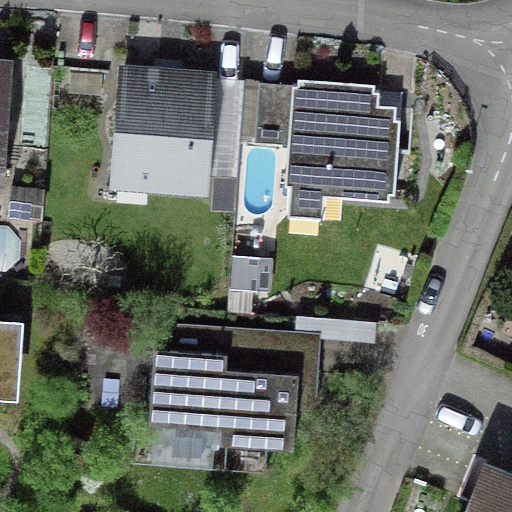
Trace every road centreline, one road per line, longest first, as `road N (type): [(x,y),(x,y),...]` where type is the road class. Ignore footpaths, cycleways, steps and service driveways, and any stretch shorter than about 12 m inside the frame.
road 1 (residential): [(360,511),(511,123)]
road 2 (residential): [(204,0),(402,26),(511,53)]
